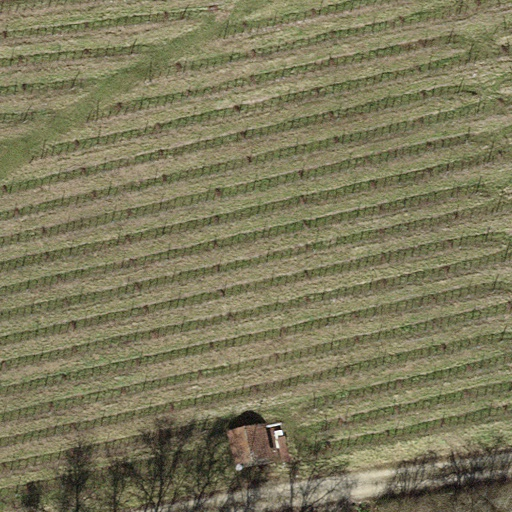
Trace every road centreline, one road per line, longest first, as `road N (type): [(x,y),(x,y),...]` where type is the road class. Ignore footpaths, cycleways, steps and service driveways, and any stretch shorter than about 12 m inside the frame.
road 1 (track): [(511,465),(370,480),(215,511)]
road 2 (track): [(0,169),(243,0)]
